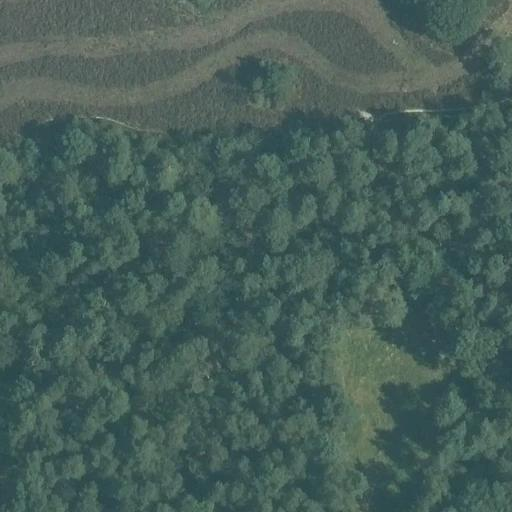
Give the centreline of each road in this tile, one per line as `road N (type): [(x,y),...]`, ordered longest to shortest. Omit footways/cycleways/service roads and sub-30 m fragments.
road 1 (track): [(379,122),(368,148),(390,281),(388,332)]
road 2 (track): [(511,98),(379,122)]
